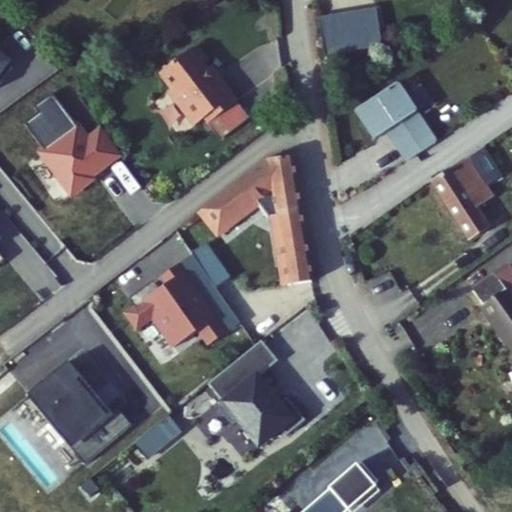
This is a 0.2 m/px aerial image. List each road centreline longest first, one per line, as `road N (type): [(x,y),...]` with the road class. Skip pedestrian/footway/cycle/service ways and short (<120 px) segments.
road 1 (residential): [(450,474),(340,283),(324,232),(307,109)]
road 2 (unclassified): [(307,109),(12,339)]
